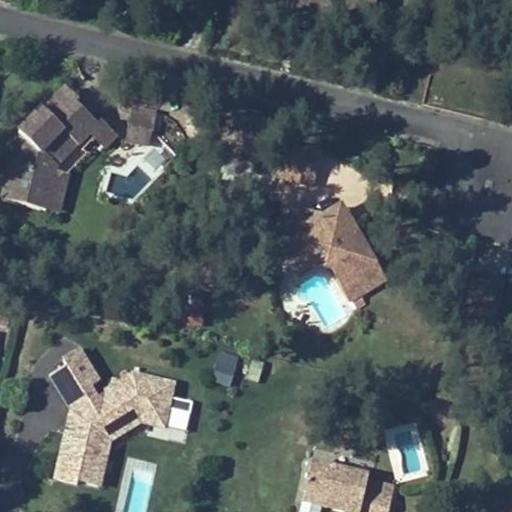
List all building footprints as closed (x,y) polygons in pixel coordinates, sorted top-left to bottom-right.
[(266,0),(287,17),(292,8),(282,0),(266,0)] [(282,0),(292,8),(299,0),(282,0)] [(91,136),(98,127),(81,110),(82,101),(71,92),(48,115),(41,111),(21,136),(29,142),(21,150),(8,203),(50,211),(59,168),(47,161),(66,140),(76,150),(91,136)] [(231,111),(222,157),(260,164),(269,118),(231,111)] [(129,136),(154,136),(153,119),(128,121),(129,136)] [(102,122),(98,127),(91,136),(105,148),(116,132),(102,122)] [(47,161),(59,168),(76,150),(66,140),(47,161)] [(313,150),(284,141),(277,173),(307,180),(313,150)] [(339,203),(321,213),(350,223),(339,203)] [(300,207),(284,215),(292,230),(321,213),(300,207)] [(292,230),(284,215),(276,219),(275,232),(285,248),(323,259),(355,307),(366,300),(358,288),(382,276),(350,223),(321,213),(292,230)] [(511,229),(498,229),(497,248),(511,248),(511,229)] [(323,259),(285,248),(297,270),(323,259)] [(477,272),(462,316),(491,326),(506,281),(477,272)] [(204,325),(202,308),(185,310),(187,327),(204,325)] [(169,427),(176,378),(132,372),(97,391),(99,377),(84,350),(68,348),(65,365),(48,374),(66,407),(56,481),(104,488),(111,442),(144,423),(169,427)] [(211,382),(233,387),(239,355),(217,351),(211,382)] [(351,488),(354,474),(357,468),(302,457),(294,496),(339,506),(339,511),(376,511),(381,494),(351,488)] [(383,481),(354,474),(351,488),(381,494),(383,481)]
